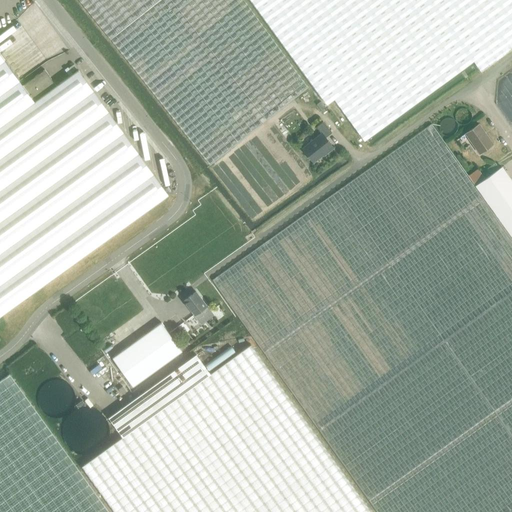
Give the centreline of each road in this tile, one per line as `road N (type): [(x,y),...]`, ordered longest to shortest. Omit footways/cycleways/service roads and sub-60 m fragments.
road 1 (unclassified): [(0,355),(187,195),(172,155),(48,0)]
road 2 (unclassified): [(511,55),(206,276)]
